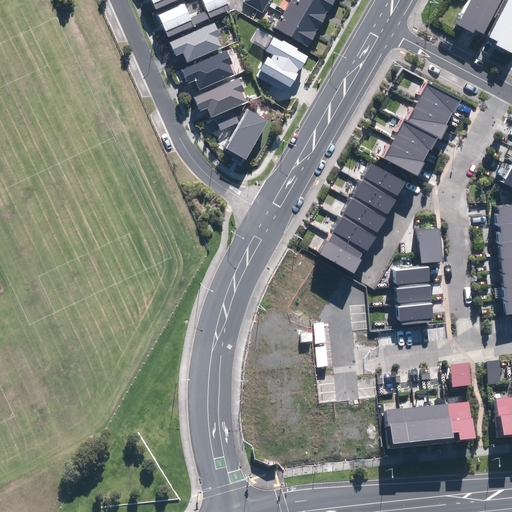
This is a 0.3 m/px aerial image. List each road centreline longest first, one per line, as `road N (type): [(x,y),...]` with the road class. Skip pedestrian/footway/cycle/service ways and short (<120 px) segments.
road 1 (residential): [(270,216),(234,282),(217,341),(213,425),(232,511)]
road 2 (residential): [(270,216),(209,177),(187,152),(118,0)]
road 3 (secondary): [(244,511),(511,483)]
road 4 (residential): [(343,362),(337,314),(408,199),(448,200)]
road 5 (residential): [(380,22),(270,216)]
road 6 (residential): [(464,350),(448,200)]
road 7 (residential): [(380,22),(500,86)]
road 8 (residential): [(448,200),(500,86)]
road 9 (residential): [(464,350),(343,362)]
